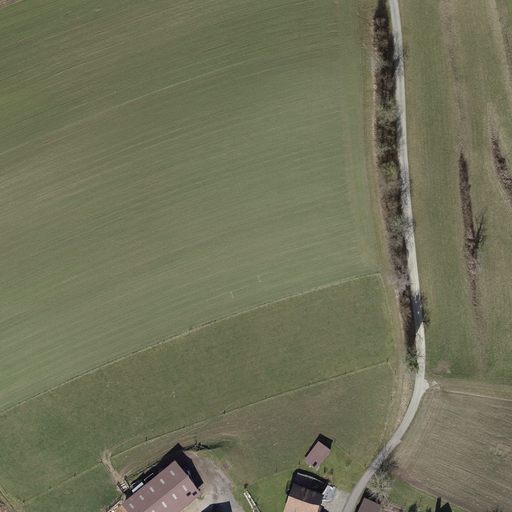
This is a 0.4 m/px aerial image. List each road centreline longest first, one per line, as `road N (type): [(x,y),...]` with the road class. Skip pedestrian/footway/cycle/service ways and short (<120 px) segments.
road 1 (track): [(348,511),(406,423),(424,366),(395,0)]
road 2 (track): [(384,453),(403,368),(375,195),(371,91)]
